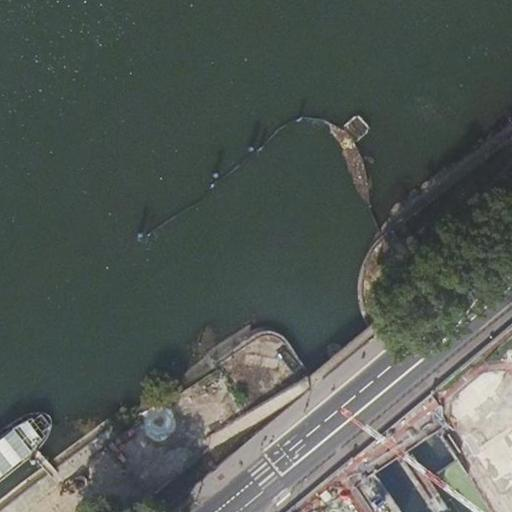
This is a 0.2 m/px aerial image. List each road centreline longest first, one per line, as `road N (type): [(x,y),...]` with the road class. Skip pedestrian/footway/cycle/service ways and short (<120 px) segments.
road 1 (primary): [(511,259),(209,510)]
road 2 (primary): [(253,511),(511,294)]
road 3 (unclassified): [(82,511),(228,398)]
